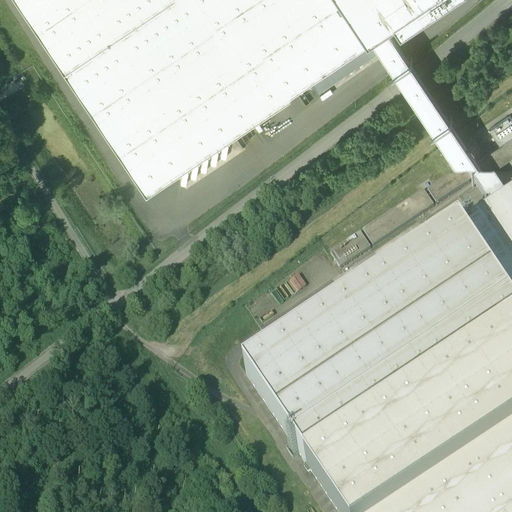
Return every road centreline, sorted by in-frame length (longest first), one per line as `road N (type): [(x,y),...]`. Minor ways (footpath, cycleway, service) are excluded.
road 1 (unclassified): [(509,0),(117,307)]
road 2 (track): [(0,117),(117,307)]
